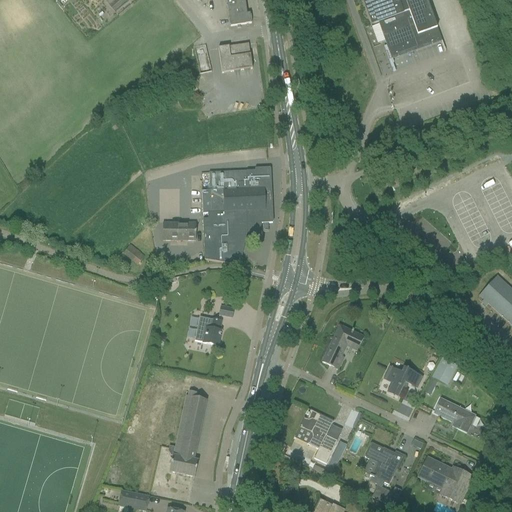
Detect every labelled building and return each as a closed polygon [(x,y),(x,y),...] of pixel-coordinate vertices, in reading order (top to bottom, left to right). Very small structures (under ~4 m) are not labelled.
[(226,0),(229,19),(230,27),(251,24),(250,14),(247,15),(244,0),(226,0)] [(426,0),(364,0),(373,25),(378,24),(393,65),(393,64),(392,61),(441,43),(444,52),(445,52),(426,0)] [(229,48),(220,49),(218,49),(222,74),(252,70),(250,56),(248,45),(229,48)] [(247,238),(261,237),(260,225),(264,225),(269,224),(272,224),(271,203),(272,203),(272,199),(271,199),(270,169),(255,169),(255,172),(255,178),(247,178),(247,173),(209,174),(210,192),(202,192),(203,215),(206,215),(208,215),(208,220),(203,220),(204,259),(235,266),(242,267),(243,261),(241,260),(245,243),(247,238)] [(163,225),(163,242),(196,242),(196,225),(163,225)] [(138,266),(145,257),(130,246),(123,255),(138,266)] [(511,292),(496,278),(479,297),(484,301),(482,303),(486,307),(488,305),(511,326),(511,292)] [(220,308),(219,316),(231,319),(233,311),(220,308)] [(203,344),(218,348),(221,333),(219,332),(221,323),(210,320),(209,329),(207,328),(209,321),(200,319),(196,342),(203,343),(203,344)] [(357,352),(363,339),(353,334),(353,332),(352,332),(350,336),(341,331),(336,342),(329,338),(329,339),(335,341),(332,346),(331,345),(322,363),(338,371),(343,359),(341,358),(346,347),(357,352)] [(431,379),(437,382),(447,387),(457,368),(441,360),(431,379)] [(405,384),(417,390),(423,378),(403,369),(401,373),(389,368),(383,381),(391,385),(386,395),(397,400),(405,384)] [(424,393),(430,396),(437,382),(431,379),(424,393)] [(206,402),(195,399),(188,398),(186,398),(176,449),(169,447),(168,453),(171,457),(173,457),(169,473),(194,479),(198,462),(194,461),(206,402)] [(452,428),(466,435),(474,417),(440,401),(435,412),(441,415),(439,417),(451,423),(452,422),(454,424),(452,428)] [(304,419),(299,429),(312,435),(307,445),(318,451),(314,460),(326,466),(337,442),(326,437),(333,423),(324,418),(323,419),(310,413),(311,412),(310,411),(308,415),(308,414),(307,417),(306,420),(304,419)] [(274,441),(270,448),(276,451),(280,444),(274,441)] [(340,443),(331,462),(337,465),(346,447),(340,443)] [(396,471),(399,472),(406,457),(395,452),(393,456),(388,454),(388,452),(371,444),(365,458),(376,464),(369,477),(375,480),(388,486),(396,471)] [(459,505),(472,478),(453,469),(450,474),(445,472),(446,469),(436,464),(434,466),(427,463),(428,460),(418,479),(443,490),(440,496),(459,505)] [(372,499),(394,509),(402,493),(395,489),(392,494),(377,487),(372,499)] [(146,511),(149,499),(121,493),(118,507),(141,511),(146,511)] [(337,510),(319,501),(314,511),(344,511),(345,511),(338,508),(337,510)]
